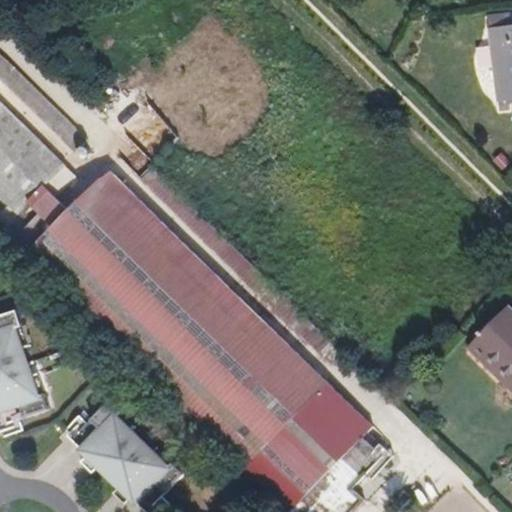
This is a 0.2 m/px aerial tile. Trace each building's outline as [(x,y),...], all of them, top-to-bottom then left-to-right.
[(511,27),(492,30),(499,102),(511,100),(511,27)] [(0,218),(0,78),(77,154),(90,140),(0,53),(0,244),(24,267),(37,253),(22,239),(0,218)] [(77,177),(0,101),(0,194),(22,215),(33,204),(48,188),(60,199),(77,177)] [(144,102),(121,123),(148,153),(172,133),(144,102)] [(332,343),(153,168),(142,181),(321,354),(332,343)] [(375,428),(116,175),(108,184),(103,180),(100,183),(362,441),(365,438),(375,428)] [(362,441),(100,183),(74,212),(59,229),(37,253),(24,267),(278,511),(297,511),(319,488),(334,473),(362,441)] [(74,212),(60,199),(48,188),(33,204),(45,215),(59,229),(74,212)] [(37,253),(59,229),(45,215),(22,239),(37,253)] [(511,308),(503,318),(487,334),(470,350),(486,366),(493,359),(511,377),(511,308)] [(487,334),(503,318),(499,314),(482,330),(487,334)] [(33,341),(26,320),(20,323),(26,343),(33,341)] [(37,373),(26,343),(20,323),(0,328),(0,423),(27,414),(23,400),(43,393),(37,373)] [(511,377),(493,359),(486,366),(511,392),(511,377)] [(49,391),(42,371),(37,373),(43,393),(49,391)] [(138,419),(123,404),(118,408),(133,423),(138,419)] [(171,461),(155,445),(144,434),(133,423),(118,408),(102,424),(92,414),(70,436),(81,446),(89,439),(94,444),(86,451),(79,459),(90,470),(96,464),(106,474),(117,484),(111,491),(122,501),(129,493),(136,486),(142,491),(135,498),(146,509),(167,487),(156,476),(171,461)] [(367,477),(385,457),(377,450),(365,438),(362,441),(334,473),(355,490),(367,477)] [(86,451),(94,444),(89,439),(81,446),(86,451)] [(176,456),(160,440),(155,445),(171,461),(176,456)] [(373,482),(396,459),(382,445),(377,450),(385,457),(367,477),(373,482)] [(360,511),(369,503),(355,490),(334,473),(319,488),(346,511),(360,511)] [(135,498),(142,491),(136,486),(129,493),(135,498)] [(346,511),(319,488),(297,511),(346,511)]
